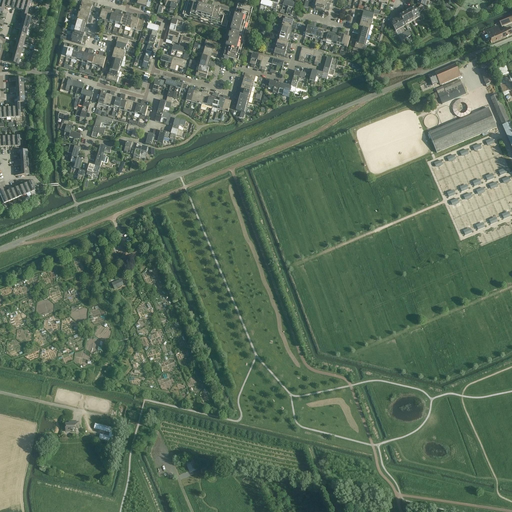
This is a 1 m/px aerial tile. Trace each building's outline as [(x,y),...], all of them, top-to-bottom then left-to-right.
[(83,0),(81,5),(92,8),(92,5),(95,6),(96,3),(83,0)] [(178,1),(175,0),(174,3),(166,1),(165,7),(170,8),(168,13),(174,15),(178,1)] [(266,7),(271,8),(273,3),(272,3),(262,0),(259,11),(264,12),(266,7)] [(284,1),(281,0),(273,0),(272,3),(273,3),(271,8),(276,10),(278,5),(283,6),(284,1)] [(417,7),(422,11),(424,7),(428,8),(429,5),(431,6),(432,3),(419,0),(416,0),(416,2),(418,3),(417,5),(418,6),(417,7)] [(181,16),(180,17),(182,17),(226,29),(228,22),(229,18),(230,17),(230,13),(225,12),(222,11),(218,10),(213,9),(211,8),(205,6),(203,5),(185,1),(181,15),(181,16)] [(295,4),(284,1),(283,6),(288,8),(286,13),(292,14),(295,4)] [(225,52),(223,57),(225,57),(228,58),(239,61),(254,9),(249,7),(243,6),(238,4),(234,18),(234,20),(226,46),(226,48),(225,52)] [(329,11),(330,8),(316,4),(314,9),(325,12),(325,10),(329,11)] [(81,5),(80,11),(90,14),(92,8),(81,5)] [(109,7),(106,7),(105,10),(102,9),(99,20),(105,21),(109,7)] [(105,21),(110,23),(113,12),(111,12),(112,8),(109,7),(105,21)] [(422,11),(417,7),(416,9),(415,8),(413,9),(412,7),(409,9),(417,22),(419,21),(418,19),(421,17),(419,14),(422,11)] [(417,22),(409,9),(406,11),(407,12),(405,13),(411,23),(413,22),(414,24),(417,22)] [(119,10),(116,10),(115,13),(113,12),(110,23),(115,24),(119,10)] [(122,11),(119,10),(115,24),(120,26),(123,15),(121,15),(122,11)] [(362,17),(373,20),(374,17),(377,18),(378,16),(360,10),(359,13),(363,14),(362,17)] [(92,20),(93,17),(89,16),(90,14),(80,11),(78,16),(92,20)] [(120,26),(125,27),(129,13),(126,12),(125,16),(123,15),(120,26)] [(132,14),(129,13),(125,27),(131,29),(134,18),(132,18),(132,14)] [(399,15),(400,16),(407,28),(409,27),(408,24),(411,23),(405,13),(403,15),(402,13),(399,15)] [(22,22),(31,25),(29,24),(31,18),(26,17),(22,16),(21,16),(21,18),(23,19),(22,22)] [(91,23),(92,20),(78,16),(77,21),(87,24),(88,22),(91,23)] [(407,28),(400,16),(395,19),(406,39),(411,36),(408,30),(405,32),(403,28),(403,27),(406,26),(407,28)] [(297,27),(297,26),(298,24),(294,23),(295,20),(284,17),(282,23),(297,27)] [(362,17),(361,22),(371,25),(373,20),(362,17)] [(511,22),(511,17),(500,23),(502,27),(511,22)] [(131,29),(136,30),(139,20),(134,18),(131,29)] [(139,20),(136,30),(141,32),(145,19),(142,19),(142,21),(139,20)] [(395,19),(390,22),(396,32),(398,30),(399,30),(401,34),(398,36),(401,41),(406,39),(395,19)] [(183,23),(173,20),(170,30),(175,32),(175,31),(176,27),(181,28),(183,23)] [(89,30),(90,27),(87,26),(87,24),(77,21),(75,26),(89,30)] [(15,24),(14,27),(28,30),(30,31),(30,29),(31,27),(31,26),(31,25),(22,22),(21,26),(15,24)] [(361,22),(359,28),(370,31),(371,25),(361,22)] [(296,30),(297,27),(282,23),(281,28),(292,31),(292,29),(296,30)] [(159,27),(149,24),(147,30),(152,31),(151,36),(156,38),(159,27)] [(74,31),(84,34),(85,32),(88,33),(89,30),(75,26),(72,25),(71,31),(74,31)] [(481,33),(484,39),(484,40),(489,38),(500,33),(497,26),(486,31),(481,33)] [(14,27),(14,29),(19,31),(19,34),(26,36),(28,30),(14,27)] [(310,38),(313,27),(311,27),(311,28),(308,27),(305,36),(310,38)] [(310,38),(316,40),(319,29),(318,29),(318,30),(315,29),(316,28),(313,27),(310,38)] [(281,28),(280,33),(294,37),(295,34),(291,33),(292,31),(281,28)] [(368,36),(370,31),(359,28),(360,28),(360,31),(358,31),(358,33),(368,36)] [(511,34),(511,32),(511,30),(510,28),(500,33),(502,39),(511,34)] [(324,30),(319,29),(316,40),(321,41),(324,30)] [(180,33),(175,31),(175,32),(170,30),(168,36),(173,37),(172,42),(177,44),(180,33)] [(321,41),(326,42),(329,32),(324,30),(321,41)] [(86,41),(87,37),(84,36),(84,34),(74,31),(72,37),(86,41)] [(326,42),(331,44),(334,33),(332,33),(332,34),(329,33),(329,32),(326,42)] [(293,40),(294,37),(280,33),(278,38),(289,41),(289,39),(293,40)] [(331,44),(336,45),(339,35),(339,36),(336,35),(336,34),(334,33),(331,44)] [(367,41),(368,36),(358,33),(357,35),(358,35),(357,38),(367,41)] [(489,38),(491,44),(502,39),(500,33),(489,38)] [(12,36),(11,39),(24,42),(26,36),(19,34),(17,37),(12,36)] [(153,48),(156,38),(151,36),(146,35),(143,34),(141,39),(144,40),(149,42),(148,46),(148,47),(153,48)] [(336,45),(342,47),(345,36),(339,35),(336,45)] [(182,36),(179,47),(184,48),(186,43),(191,45),(192,39),(182,36)] [(347,48),(349,40),(350,38),(345,36),(342,47),(347,48)] [(72,37),(71,42),(81,45),(82,42),(85,43),(86,41),(72,37)] [(129,41),(121,39),(116,37),(115,40),(117,40),(116,43),(127,46),(129,41)] [(278,38),(277,44),(291,48),(292,44),(288,44),(289,41),(278,38)] [(11,39),(10,41),(16,43),(15,46),(22,48),(24,42),(11,39)] [(219,44),(206,40),(204,45),(215,48),(216,45),(218,46),(219,44)] [(351,42),(351,44),(355,46),(354,48),(353,48),(364,51),(365,46),(351,42)] [(115,46),(115,48),(126,51),(127,52),(129,47),(127,46),(116,43),(117,44),(117,47),(115,46)] [(66,58),(70,44),(69,48),(66,47),(67,45),(65,44),(61,57),(66,58)] [(277,44),(275,49),(286,52),(286,50),(290,51),(291,48),(277,44)] [(150,59),(153,48),(148,47),(148,46),(143,45),(141,50),(146,52),(145,57),(150,59)] [(184,50),(184,48),(179,47),(174,45),(171,56),(176,57),(178,52),(183,53),(184,50)] [(204,45),(203,51),(217,55),(218,53),(213,51),(214,48),(215,49),(215,48),(204,45)] [(72,60),(76,61),(80,47),(78,47),(77,51),(74,50),(72,60)] [(82,52),(83,48),(80,47),(76,61),(82,63),(85,53),(82,52)] [(115,48),(113,54),(124,57),(126,51),(115,48)] [(298,62),(299,62),(303,63),(306,55),(311,56),(312,51),(302,48),(298,62)] [(357,55),(362,57),(364,51),(353,48),(353,51),(350,51),(350,53),(357,55)] [(286,52),(275,49),(274,54),(287,58),(287,55),(285,55),(286,52)] [(8,50),(7,52),(13,54),(12,57),(19,59),(21,54),(8,50)] [(318,64),(320,64),(323,54),(312,51),(311,56),(316,58),(314,65),(317,66),(318,64)] [(87,64),(90,54),(88,53),(87,54),(85,53),(82,63),(82,65),(86,66),(87,64)] [(87,64),(92,66),(95,55),(95,56),(92,55),(92,54),(90,54),(87,64)] [(123,62),(124,57),(113,54),(113,57),(109,56),(109,58),(123,62)] [(251,67),(254,68),(256,60),(261,62),(263,56),(252,54),(250,64),(251,65),(251,67)] [(92,66),(97,67),(100,56),(95,55),(92,66)] [(147,69),(150,59),(145,57),(140,55),(139,57),(137,57),(136,60),(143,62),(142,68),(147,69)] [(103,69),(106,58),(100,56),(97,67),(103,69)] [(173,59),(170,58),(165,57),(162,56),(161,62),(166,63),(164,68),(170,70),(173,59)] [(201,56),(200,61),(211,64),(211,62),(210,62),(211,59),(201,56)] [(261,70),(264,71),(267,63),(272,65),(273,59),(263,56),(261,62),(260,67),(262,67),(261,70)] [(499,65),(496,56),(489,59),(490,62),(494,60),(496,66),(499,65)] [(121,67),(123,62),(109,58),(108,60),(112,61),(112,64),(121,67)] [(327,58),(324,68),(330,70),(331,65),(336,66),(338,61),(327,58)] [(185,65),(184,64),(183,64),(183,62),(173,59),(170,70),(175,71),(176,66),(184,68),(185,65)] [(284,62),(273,59),(272,65),(277,66),(276,71),(281,73),(284,62)] [(200,61),(198,66),(209,69),(208,69),(209,66),(210,66),(211,64),(200,61)] [(461,76),(456,64),(454,65),(428,76),(432,86),(439,83),(440,85),(461,76)] [(208,75),(209,69),(198,66),(197,72),(208,75)] [(505,96),(509,94),(502,76),(508,74),(505,67),(495,71),(505,96)] [(118,77),(120,72),(106,68),(105,71),(109,72),(109,74),(108,74),(107,74),(118,77)] [(323,73),(321,79),(327,80),(328,75),(336,77),(337,74),(334,73),(335,71),(330,70),(324,68),(323,73)] [(487,69),(481,72),(486,87),(493,84),(487,69)] [(312,70),(309,81),(311,82),(311,84),(314,85),(316,77),(321,79),(323,73),(312,70)] [(295,71),(292,82),(298,83),(299,78),(304,80),(306,74),(295,71)] [(208,75),(197,72),(195,77),(206,80),(208,75)] [(244,79),(254,82),(256,77),(243,73),(242,76),(244,76),(244,79)] [(118,77),(107,74),(107,77),(104,77),(104,79),(117,83),(118,77)] [(62,84),(67,86),(65,91),(71,92),(72,87),(74,82),(63,79),(62,84)] [(253,87),(254,82),(244,79),(242,84),(253,87)] [(166,83),(156,80),(153,90),(158,92),(160,87),(165,88),(166,86),(165,86),(166,83)] [(177,83),(169,81),(167,80),(166,83),(165,86),(166,86),(170,87),(169,92),(174,93),(177,83)] [(443,86),(436,90),(438,94),(442,104),(467,93),(464,85),(462,86),(460,80),(443,87),(443,86)] [(281,84),(273,81),(270,81),(269,86),(274,88),(272,93),(278,94),(279,89),(281,84)] [(83,90),(84,85),(74,82),(72,87),(77,88),(76,94),(81,95),(83,90)] [(292,82),(291,87),(290,92),(292,93),(295,94),(296,88),(304,91),(305,87),(303,86),(303,84),(298,83),(292,82)] [(188,86),(177,83),(174,93),(180,95),(181,90),(186,91),(188,86)] [(251,92),(253,87),(242,84),(241,89),(251,92)] [(291,87),(281,84),(279,89),(284,91),(283,96),(288,97),(290,98),(292,93),(290,92),(291,87)] [(191,102),(194,91),(191,91),(192,88),(190,88),(186,101),(191,102)] [(250,98),(251,92),(241,89),(241,90),(242,90),(241,93),(240,93),(239,95),(250,98)] [(93,93),(88,91),(83,90),(81,95),(86,97),(85,102),(90,103),(93,93)] [(197,104),(202,105),(206,91),(203,90),(202,93),(200,93),(197,104)] [(104,106),(107,95),(104,94),(104,92),(102,91),(98,104),(104,106)] [(200,93),(194,91),(191,102),(197,104),(200,93)] [(208,95),(209,92),(206,91),(202,105),(201,108),(206,110),(207,106),(210,96),(208,95)] [(169,92),(166,102),(171,104),(172,104),(173,99),(178,100),(180,95),(174,93),(169,92)] [(207,106),(212,108),(216,94),(213,93),(212,96),(210,96),(207,106)] [(490,98),(494,106),(502,126),(510,122),(502,106),(496,93),(490,96),(491,98),(490,98)] [(218,98),(219,95),(216,94),(212,108),(211,111),(216,112),(217,109),(220,99),(218,98)] [(112,96),(107,95),(104,106),(109,107),(112,96)] [(249,103),(250,98),(239,95),(239,97),(240,97),(239,100),(249,103)] [(117,98),(112,96),(109,107),(114,109),(117,98)] [(217,109),(222,111),(226,97),(223,96),(222,99),(220,99),(217,109)] [(229,98),(226,97),(222,111),(228,112),(231,102),(228,101),(229,98)] [(114,109),(119,110),(122,99),(120,99),(120,100),(117,99),(117,98),(114,109)] [(119,110),(124,111),(127,101),(127,102),(124,101),(124,100),(122,99),(119,110)] [(87,113),(90,103),(85,102),(79,100),(78,105),(83,107),(82,112),(87,113)] [(124,111),(129,113),(133,102),(127,101),(124,111)] [(166,102),(161,101),(158,111),(163,113),(164,113),(165,108),(170,109),(171,107),(170,107),(171,104),(166,102)] [(138,104),(133,102),(129,113),(135,114),(138,104)] [(135,114),(140,116),(143,105),(141,105),(140,106),(138,105),(138,104),(135,114)] [(236,111),(246,114),(247,108),(233,104),(232,106),(237,108),(236,111)] [(143,105),(140,116),(145,117),(148,108),(145,107),(145,106),(143,105)] [(497,128),(488,108),(428,134),(437,153),(497,128)] [(87,113),(82,112),(77,110),(75,116),(80,117),(79,123),(84,124),(87,113)] [(158,111),(155,122),(161,123),(162,118),(167,120),(169,114),(164,113),(163,113),(158,111)] [(62,122),(62,124),(67,126),(68,122),(70,115),(59,112),(58,118),(63,119),(62,122)] [(108,119),(102,118),(98,116),(95,127),(100,128),(102,123),(109,126),(109,125),(110,125),(112,124),(113,121),(108,119)] [(175,119),(172,129),(178,131),(179,125),(184,127),(186,122),(175,119)] [(62,124),(61,126),(60,129),(65,131),(64,136),(69,137),(71,132),(73,124),(68,122),(67,126),(62,124)] [(139,128),(129,125),(125,124),(124,126),(126,127),(125,130),(132,132),(131,137),(136,139),(139,128)] [(100,128),(95,127),(92,137),(97,139),(99,134),(104,135),(105,130),(100,128)] [(172,129),(171,134),(170,140),(175,141),(176,136),(184,138),(185,135),(182,134),(183,132),(178,131),(172,129)] [(158,142),(163,144),(165,138),(170,140),(171,134),(157,130),(156,136),(159,137),(158,142)] [(81,135),(71,132),(69,137),(74,139),(73,144),(78,146),(81,135)] [(149,134),(147,141),(146,144),(151,146),(153,141),(158,142),(159,137),(156,136),(153,135),(149,134)] [(14,137),(15,147),(20,147),(19,140),(22,140),(22,136),(14,137)] [(138,145),(127,142),(124,152),(129,154),(131,148),(136,150),(138,145)] [(77,159),(77,158),(80,148),(70,145),(67,153),(73,154),(72,157),(77,159)] [(111,148),(105,147),(101,145),(98,156),(103,157),(104,152),(110,154),(111,148)] [(136,150),(134,155),(136,156),(136,158),(139,159),(141,151),(146,153),(148,148),(138,145),(136,150)] [(98,156),(95,166),(100,168),(102,163),(107,164),(108,159),(103,157),(98,156)] [(80,170),(80,168),(83,160),(77,158),(77,159),(72,157),(70,162),(76,164),(74,169),(80,171),(80,170)] [(95,166),(90,165),(87,175),(88,176),(89,176),(88,178),(91,179),(93,174),(98,176),(99,173),(100,168),(95,166)] [(74,169),(74,171),(71,170),(70,174),(78,176),(77,181),(82,182),(85,172),(80,170),(80,171),(74,169)] [(26,184),(30,193),(37,190),(33,181),(26,184)] [(26,195),(30,193),(26,184),(22,186),(26,195)] [(21,197),(26,195),(22,186),(17,188),(21,197)] [(17,188),(13,189),(17,198),(21,197),(17,188)] [(13,189),(8,191),(12,200),(17,198),(13,189)] [(8,191),(4,193),(8,202),(12,200),(8,191)] [(112,284),(114,289),(123,285),(121,280),(112,284)] [(79,429),(79,422),(72,422),(72,424),(66,424),(66,430),(69,430),(69,432),(76,432),(76,429),(79,429)] [(193,461),(186,464),(189,471),(197,468),(193,461)]
